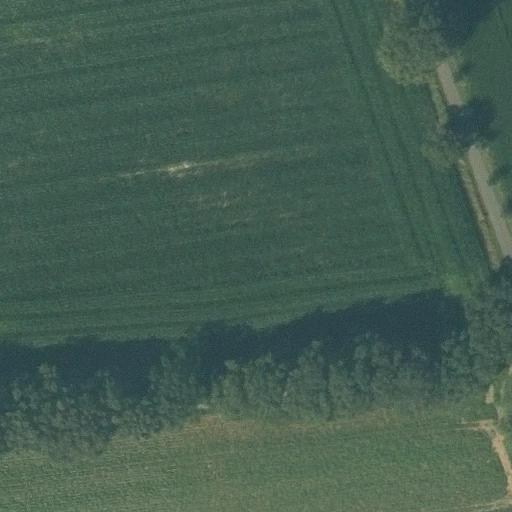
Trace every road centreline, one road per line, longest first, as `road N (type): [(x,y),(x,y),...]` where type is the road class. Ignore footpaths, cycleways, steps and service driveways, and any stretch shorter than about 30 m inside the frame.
road 1 (unclassified): [(0,419),(511,354)]
road 2 (unclassified): [(425,0),(511,259)]
